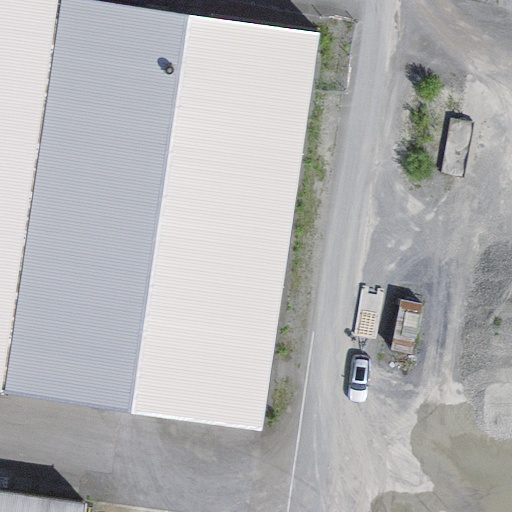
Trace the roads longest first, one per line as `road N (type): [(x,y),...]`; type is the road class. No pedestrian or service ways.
road 1 (unknown): [(391,0),(332,482)]
road 2 (unknown): [(0,445),(332,482)]
